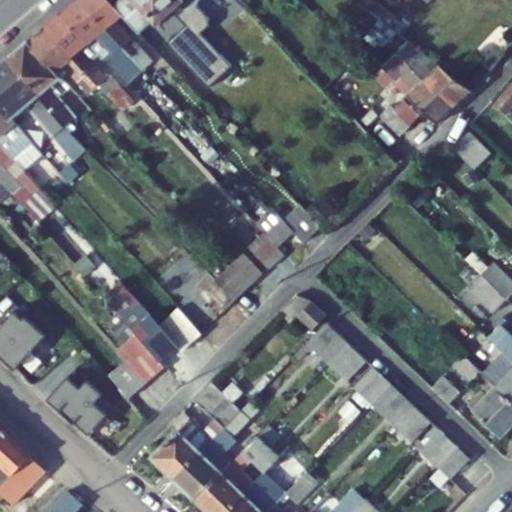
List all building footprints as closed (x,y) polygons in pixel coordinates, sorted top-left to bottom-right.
[(75,0),(61,12),(88,43),(97,36),(110,51),(114,47),(125,61),(131,56),(82,0),(75,0)] [(109,0),(82,0),(131,56),(136,52),(125,39),(128,36),(115,21),(122,15),(109,0)] [(194,0),(109,0),(122,15),(134,28),(147,17),(152,22),(172,5),(167,0),(179,0),(182,3),(191,3),(194,0)] [(249,0),(242,7),(251,19),(272,0),(249,0)] [(353,0),(392,33),(398,25),(377,6),(382,0),(353,0)] [(83,47),(88,43),(61,12),(45,26),(96,85),(102,80),(91,67),(96,63),(83,47)] [(26,41),(53,72),(63,63),(76,80),(81,75),(92,88),(96,85),(45,26),(26,41)] [(49,85),(58,77),(53,72),(26,41),(6,57),(65,125),(75,117),(49,85)] [(401,55),(384,70),(396,84),(404,76),(417,90),(409,97),(440,128),(455,115),(407,61),(401,55)] [(51,137),(65,125),(6,57),(0,62),(0,109),(7,118),(24,105),(51,137)] [(476,98),(443,68),(434,75),(420,59),(416,62),(411,57),(407,61),(455,115),(476,98)] [(509,115),(511,109),(511,85),(510,84),(496,107),(509,115)] [(412,128),(393,108),(380,120),(399,140),(412,128)] [(19,132),(7,118),(0,109),(0,146),(20,171),(26,166),(0,134),(0,124),(0,125),(12,138),(19,132)] [(454,151),(475,172),(492,154),(471,134),(454,151)] [(315,234),(289,203),(272,218),(290,239),(298,248),(315,234)] [(250,227),(273,253),(290,239),(272,218),(267,213),(250,227)] [(261,246),(249,257),(264,275),(277,264),(261,246)] [(229,268),(246,288),(258,278),(241,258),(229,268)] [(511,283),(493,264),(481,277),(506,302),(511,295),(511,283)] [(229,268),(208,286),(226,306),(246,288),(229,268)] [(494,314),(506,302),(481,277),(469,289),(494,314)] [(208,286),(197,296),(215,316),(226,306),(208,286)] [(176,357),(156,332),(122,291),(104,305),(141,351),(157,372),(176,357)] [(319,325),(333,311),(322,301),(299,324),(310,334),(319,325)] [(15,310),(0,325),(0,356),(4,360),(7,360),(15,367),(46,335),(25,316),(23,318),(15,310)] [(319,325),(329,335),(343,321),(333,311),(319,325)] [(175,317),(156,332),(176,357),(178,359),(197,344),(175,317)] [(343,321),(329,335),(334,340),(348,326),(343,321)] [(346,338),(326,358),(343,375),(362,354),(346,338)] [(141,351),(122,366),(143,391),(161,376),(157,372),(141,351)] [(511,403),(511,361),(509,359),(488,380),(499,392),(511,403)] [(49,361),(27,382),(45,400),(47,398),(68,419),(87,399),(75,387),(83,379),(68,364),(60,372),(49,361)] [(371,398),(390,377),(376,363),(356,383),(371,398)] [(143,391),(122,366),(105,380),(126,405),(143,391)] [(392,419),(412,398),(390,377),(371,398),(392,419)] [(197,448),(221,423),(238,406),(210,378),(192,397),(213,417),(202,429),(188,416),(153,453),(173,472),(197,448)] [(511,430),(511,403),(499,392),(478,414),(504,439),(511,430)] [(412,398),(392,419),(410,435),(430,415),(412,398)] [(238,406),(221,423),(230,433),(248,415),(238,406)] [(0,466),(22,488),(42,467),(0,426),(0,466)] [(438,459),(454,442),(439,427),(422,444),(438,459)] [(258,438),(227,470),(249,491),(280,459),(258,438)] [(454,442),(438,459),(450,471),(467,454),(454,442)] [(195,493),(219,468),(197,448),(173,472),(195,493)] [(299,507),(321,485),(297,462),(276,484),(299,507)] [(214,511),(218,511),(240,490),(219,468),(195,493),(214,511)] [(218,511),(261,511),(262,511),(240,490),(218,511)] [(372,511),(376,508),(361,495),(348,509),(350,511),(372,511)]
